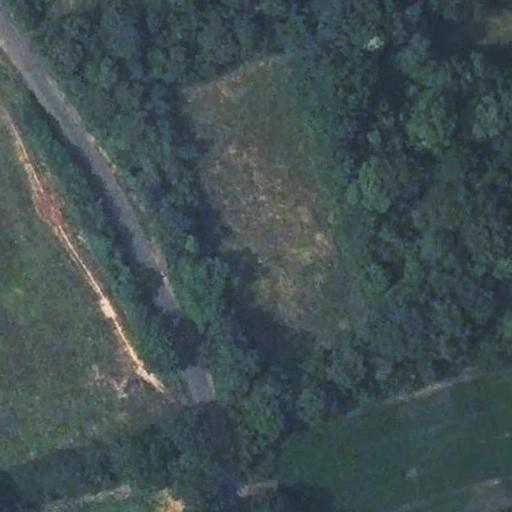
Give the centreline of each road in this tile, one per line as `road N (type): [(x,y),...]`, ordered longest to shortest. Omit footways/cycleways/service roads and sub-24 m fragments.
road 1 (unclassified): [(0,22),(148,273),(204,406),(231,511)]
road 2 (track): [(204,406),(159,394),(63,241),(0,109)]
